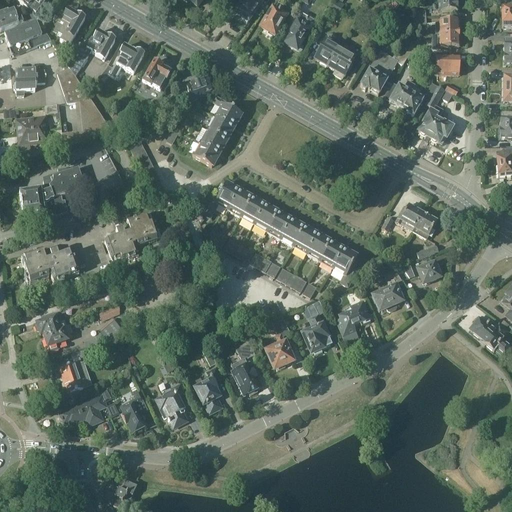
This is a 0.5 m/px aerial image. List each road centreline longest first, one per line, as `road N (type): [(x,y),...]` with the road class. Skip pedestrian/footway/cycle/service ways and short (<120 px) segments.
road 1 (residential): [(510,237),(454,305),(401,351),(208,451),(176,460),(79,451)]
road 2 (residential): [(402,166),(369,229),(245,163),(280,97)]
road 3 (unknown): [(0,236),(80,211),(105,191),(88,155),(0,185)]
road 4 (residential): [(460,198),(472,174),(476,0)]
road 5 (secondary): [(107,0),(280,97)]
road 6 (secondary): [(280,97),(402,166)]
